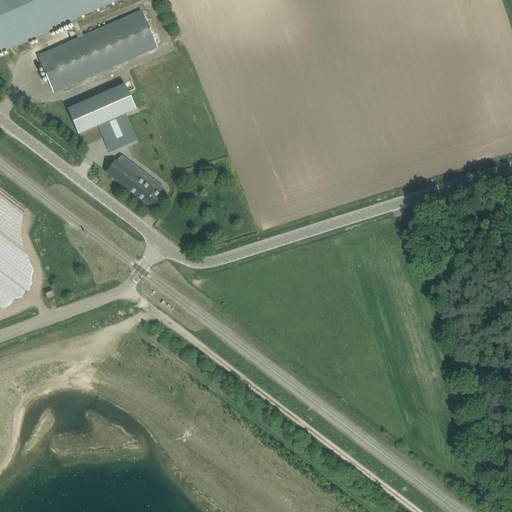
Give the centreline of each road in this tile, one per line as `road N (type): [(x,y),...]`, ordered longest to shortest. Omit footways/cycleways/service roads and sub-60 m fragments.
road 1 (track): [(125,288),(420,511)]
road 2 (unclassified): [(162,243),(176,255),(214,261),(511,168)]
road 3 (unclassified): [(162,243),(0,119)]
road 4 (unclassified): [(0,336),(125,288),(162,243)]
